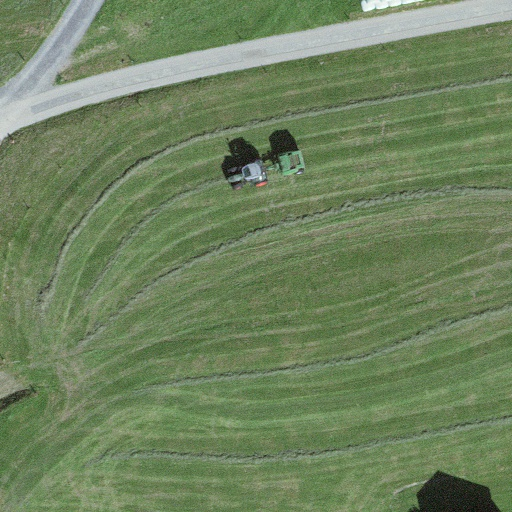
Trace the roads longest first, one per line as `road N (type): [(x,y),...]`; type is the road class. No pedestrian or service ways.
road 1 (track): [(511,10),(173,73),(1,130)]
road 2 (track): [(88,0),(1,130)]
